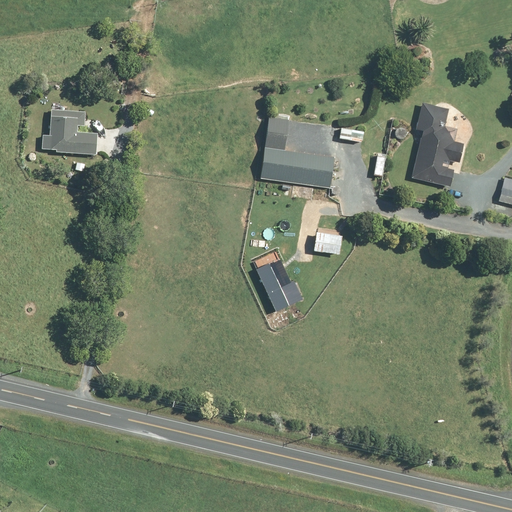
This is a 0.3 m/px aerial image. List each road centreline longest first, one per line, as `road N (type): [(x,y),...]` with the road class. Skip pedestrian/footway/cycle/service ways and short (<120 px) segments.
road 1 (secondary): [(0,389),(511,509)]
road 2 (unclassified): [(511,232),(377,203),(347,156)]
